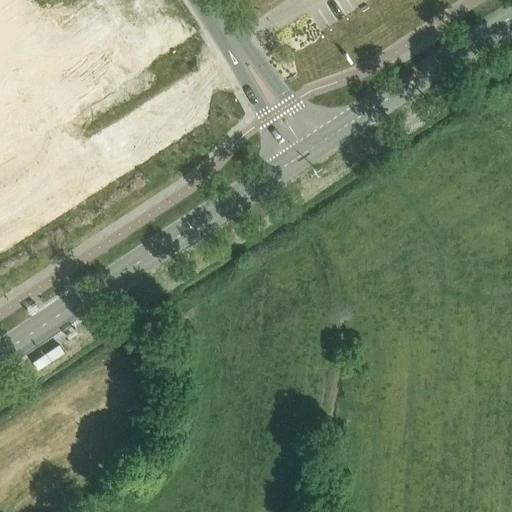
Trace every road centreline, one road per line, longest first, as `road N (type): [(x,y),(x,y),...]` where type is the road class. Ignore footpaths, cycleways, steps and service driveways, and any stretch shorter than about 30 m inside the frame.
road 1 (tertiary): [(0,352),(303,152)]
road 2 (tertiary): [(303,152),(511,15)]
road 3 (tertiary): [(303,152),(207,0)]
